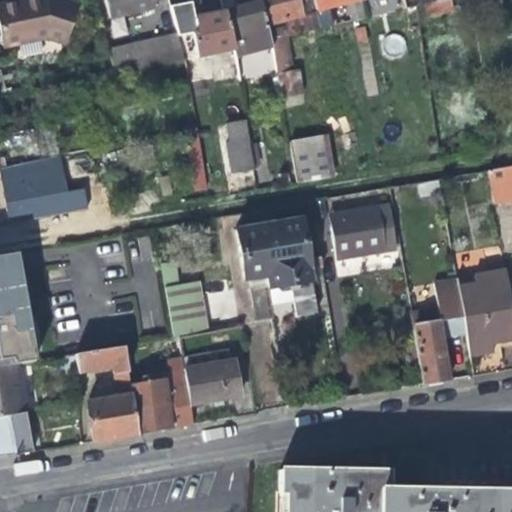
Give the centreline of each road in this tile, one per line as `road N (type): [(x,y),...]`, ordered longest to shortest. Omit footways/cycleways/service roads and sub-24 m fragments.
road 1 (residential): [(0,487),(511,395)]
road 2 (track): [(0,247),(511,159)]
